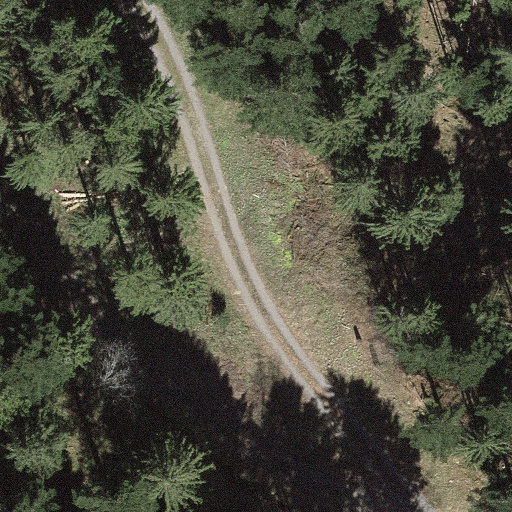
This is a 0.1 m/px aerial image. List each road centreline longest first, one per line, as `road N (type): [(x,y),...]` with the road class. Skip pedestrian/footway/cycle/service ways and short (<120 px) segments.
road 1 (track): [(417,511),(291,344),(160,0)]
road 2 (track): [(0,180),(84,298),(251,423),(399,490)]
